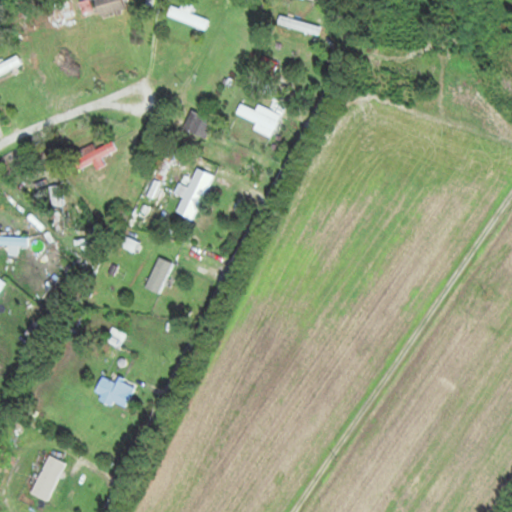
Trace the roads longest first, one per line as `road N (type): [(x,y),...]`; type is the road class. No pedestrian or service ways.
road 1 (residential): [(108,511),(307,127)]
road 2 (residential): [(294,511),(511,192)]
road 3 (residential): [(174,113),(112,93),(71,103),(0,142)]
